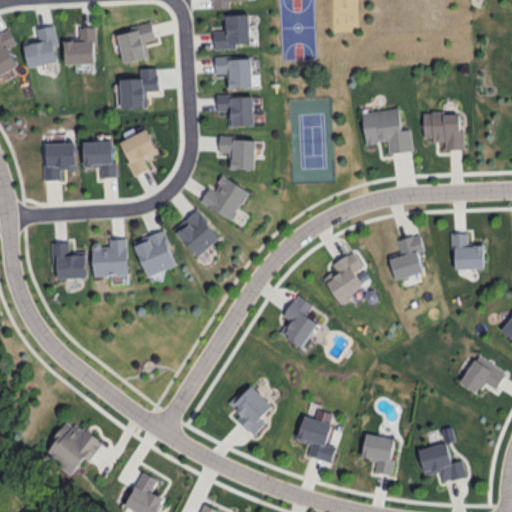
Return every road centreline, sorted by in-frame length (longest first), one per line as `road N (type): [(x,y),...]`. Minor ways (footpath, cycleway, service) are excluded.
road 1 (residential): [(0,173),(16,285),(50,344),(143,419),(207,457),(274,486),(373,511)]
road 2 (residential): [(161,429),(262,269),(332,212),(382,196),(511,186)]
road 3 (residential): [(3,0),(179,3),(190,146),(170,188)]
road 4 (residential): [(170,188),(124,209),(9,211)]
